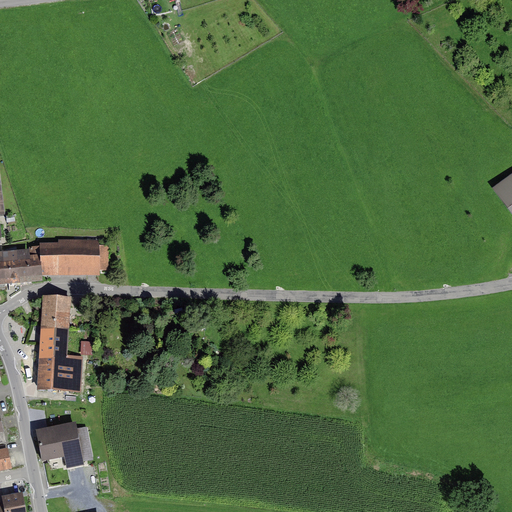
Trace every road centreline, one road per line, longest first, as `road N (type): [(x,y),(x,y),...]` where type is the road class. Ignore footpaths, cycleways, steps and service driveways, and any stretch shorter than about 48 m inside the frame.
road 1 (unclassified): [(511,284),(350,297),(188,292)]
road 2 (residential): [(188,292),(45,288),(0,314)]
road 3 (unclassified): [(41,511),(15,376),(0,339)]
